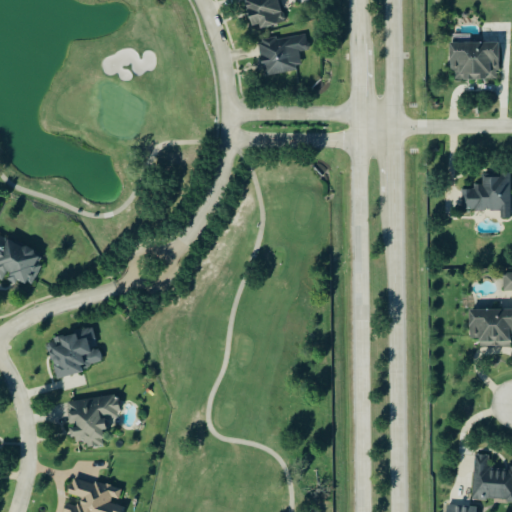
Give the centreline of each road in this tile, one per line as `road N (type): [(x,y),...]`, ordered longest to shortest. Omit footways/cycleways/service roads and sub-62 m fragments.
road 1 (secondary): [(359,115),(365,511)]
road 2 (secondary): [(410,511),(399,196)]
road 3 (residential): [(166,257),(181,249),(215,198),(230,144),(227,75),(203,0)]
road 4 (residential): [(230,144),(361,145),(396,130)]
road 5 (residential): [(396,130),(359,115),(231,115)]
road 6 (residential): [(18,511),(28,436),(0,362)]
road 7 (residential): [(0,336),(30,317),(135,280)]
road 8 (secondary): [(396,130),(394,0)]
road 9 (residential): [(166,257),(138,254),(135,280),(149,288),(164,284),(166,257)]
